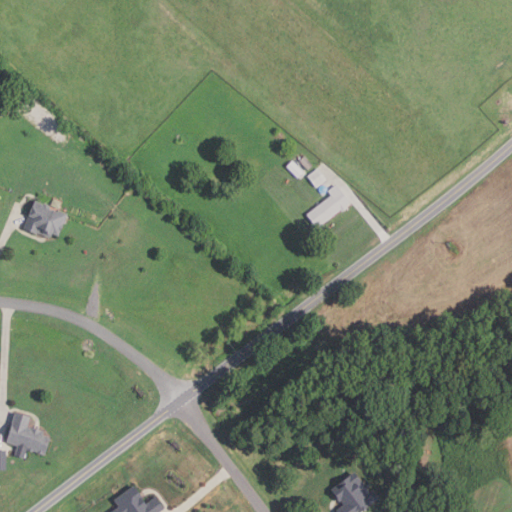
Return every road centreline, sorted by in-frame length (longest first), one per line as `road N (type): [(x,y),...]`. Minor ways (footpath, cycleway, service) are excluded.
road 1 (residential): [(34,511),(511,145)]
road 2 (residential): [(0,301),(52,309),(145,361),(266,511)]
